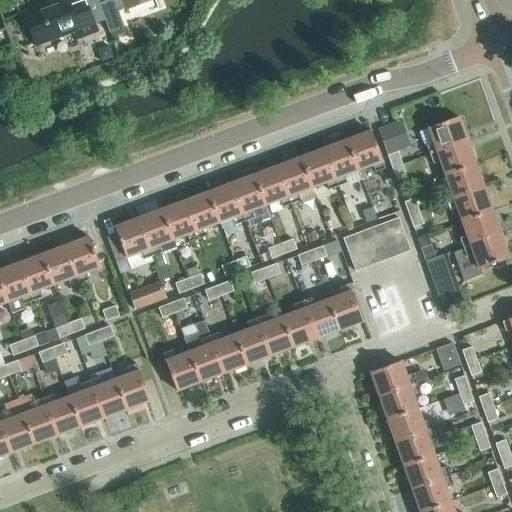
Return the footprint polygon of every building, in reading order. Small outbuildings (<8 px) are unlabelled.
[(75,36),(95,29),(85,1),(70,6),(67,0),(61,0),(24,14),(36,45),(74,31),(75,36)] [(118,12),(149,0),(109,0),(98,4),(109,33),(124,28),(118,12)] [(101,60),(115,56),(111,44),(97,48),(101,60)] [(427,145),(430,154),(467,141),(459,117),(428,128),(433,143),(427,145)] [(378,130),(388,156),(398,152),(411,147),(402,122),(378,130)] [(371,131),(347,140),(359,171),(372,166),(375,172),(385,169),(371,131)] [(359,171),(347,140),(324,149),(338,186),(347,183),(344,176),(359,171)] [(476,164),(467,141),(430,154),(433,164),(440,161),(445,175),(476,164)] [(338,186),(324,149),(301,157),(312,188),(326,183),(328,190),(338,186)] [(398,152),(388,156),(387,156),(392,168),(402,164),(398,152)] [(312,188),(301,157),(278,166),(292,203),(301,200),(298,193),(312,188)] [(407,177),(402,164),(392,168),(397,181),(407,177)] [(484,188),(476,164),(445,175),(450,189),(443,192),(447,201),(484,188)] [(292,203),(278,166),(254,175),(266,205),(279,200),(282,207),(292,203)] [(266,205),(254,175),(231,184),(245,221),(254,217),(252,211),(266,205)] [(245,221),(231,184),(208,192),(219,223),(233,218),(236,224),(245,221)] [(492,211),(484,188),(447,201),(450,210),(457,208),(462,222),(492,211)] [(219,223),(208,192),(185,201),(199,238),(208,235),(205,228),(219,223)] [(419,211),(415,199),(405,203),(409,214),(419,211)] [(199,238),(185,201),(161,210),(173,240),(187,235),(189,242),(199,238)] [(375,215),(373,207),(362,211),(365,219),(375,215)] [(173,240),(161,210),(138,219),(152,256),(162,252),(159,246),(173,240)] [(424,225),(419,211),(409,214),(414,228),(424,225)] [(501,234),(492,211),(462,222),(467,236),(460,238),(463,248),(501,234)] [(402,227),(398,218),(384,223),(388,232),(391,231),(402,227)] [(152,256),(138,219),(115,227),(126,258),(141,252),(143,259),(152,256)] [(388,232),(384,223),(371,228),(374,237),(380,235),(388,232)] [(411,251),(402,227),(391,231),(399,255),(411,251)] [(374,237),(371,228),(357,233),(360,243),(369,239),(374,237)] [(399,255),(391,231),(388,232),(380,235),(388,259),(399,255)] [(307,236),(310,244),(317,241),(314,233),(307,236)] [(360,243),(357,233),(343,238),(346,248),(358,244),(360,243)] [(509,258),(501,234),(463,248),(467,257),(473,254),(479,269),(509,258)] [(380,235),(374,237),(369,239),(377,263),(388,259),(380,235)] [(436,258),(428,235),(418,239),(426,261),(436,258)] [(100,268),(99,263),(92,245),(89,237),(66,246),(80,283),(88,280),(86,273),(100,268)] [(297,249),(293,238),(280,243),(284,254),(297,249)] [(377,263),(369,239),(360,243),(358,244),(366,267),(377,263)] [(101,241),(92,245),(99,263),(108,259),(101,241)] [(284,254),(280,243),(267,248),(271,258),(284,254)] [(366,267),(358,244),(346,248),(355,271),(366,267)] [(80,283),(66,246),(42,255),(54,285),(67,280),(70,287),(80,283)] [(327,256),(323,247),(310,251),(314,261),(327,256)] [(314,261),(310,251),(298,256),(301,266),(314,261)] [(54,285),(42,255),(19,263),(33,301),(42,297),(39,290),(54,285)] [(250,266),(247,257),(234,261),(237,271),(250,266)] [(440,271),(436,258),(426,261),(430,275),(440,271)] [(237,271),(234,261),(221,266),(225,276),(237,271)] [(19,263),(0,270),(0,283),(7,302),(12,314),(25,308),(23,304),(33,301),(19,263)] [(281,274),(277,263),(264,268),(268,279),(281,274)] [(442,274),(449,288),(472,277),(466,263),(442,274)] [(268,279),(264,268),(251,273),(255,283),(268,279)] [(204,283),(201,274),(187,279),(191,288),(204,283)] [(191,288),(187,279),(175,283),(179,293),(191,288)] [(234,292),(230,280),(217,285),(221,296),(234,292)] [(165,298),(159,281),(128,292),(134,308),(145,306),(165,298)] [(342,295),(329,300),(340,330),(363,321),(349,284),(339,288),(342,295)] [(221,296),(217,285),(204,290),(208,301),(221,296)] [(188,309),(184,298),(171,303),(174,314),(188,309)] [(340,330),(329,300),(314,305),(312,298),(303,302),(317,339),(340,330)] [(317,339),(303,302),(293,305),(296,312),(282,317),(293,348),(317,339)] [(174,314),(171,303),(158,308),(162,318),(174,314)] [(119,316),(115,306),(102,311),(106,321),(119,316)] [(293,348),(282,317),(268,322),(265,316),(256,319),(270,356),(293,348)] [(511,318),(502,322),(506,332),(511,329),(511,318)] [(84,329),(81,319),(68,324),(72,333),(84,329)] [(270,356),(256,319),(247,322),(249,329),(235,335),(247,365),(270,356)] [(224,374),(210,336),(211,336),(205,320),(194,323),(197,332),(184,337),(189,352),(200,382),(224,374)] [(72,333),(68,324),(56,328),(59,338),(72,333)] [(114,336),(110,326),(98,330),(101,340),(114,336)] [(49,342),(45,332),(32,337),(29,329),(19,333),(22,340),(22,341),(25,351),(49,342)] [(101,340),(98,330),(84,335),(88,345),(101,340)] [(247,365),(235,335),(222,340),(219,333),(211,336),(210,336),(224,374),(247,365)] [(25,351),(22,341),(9,345),(13,355),(25,351)] [(68,353),(64,343),(51,348),(55,358),(68,353)] [(457,366),(453,357),(457,355),(452,343),(436,349),(443,371),(457,366)] [(477,360),(472,346),(467,348),(462,350),(467,363),(477,360)] [(55,358),(51,348),(38,353),(42,363),(55,358)] [(200,382),(189,352),(175,357),(173,350),(163,354),(177,391),(200,382)] [(21,371),(17,360),(5,365),(8,375),(21,371)] [(482,372),(477,360),(467,363),(471,375),(475,374),(475,375),(482,372)] [(406,376),(401,362),(370,373),(379,396),(416,383),(413,374),(406,376)] [(129,374),(116,379),(127,410),(151,401),(137,364),(127,367),(129,374)] [(0,378),(8,375),(5,365),(0,366),(0,378)] [(469,390),(464,375),(454,379),(459,394),(469,390)] [(127,410),(116,379),(102,385),(99,378),(90,381),(104,418),(127,410)] [(104,418),(90,381),(81,385),(83,392),(70,397),(81,427),(104,418)] [(420,392),(416,383),(379,396),(387,419),(417,408),(413,395),(420,392)] [(473,401),(469,390),(459,394),(463,404),(473,401)] [(494,406),(489,393),(478,397),(483,410),(494,406)] [(81,427),(70,397),(56,402),(53,395),(44,399),(58,436),(81,427)] [(58,436),(44,399),(34,402),(37,409),(23,414),(34,445),(58,436)] [(498,419),(494,406),(483,410),(487,422),(491,420),(492,421),(498,419)] [(423,423),(417,408),(387,419),(395,443),(433,429),(429,420),(423,423)] [(34,445),(23,414),(9,419),(7,412),(0,414),(0,423),(11,453),(34,445)] [(486,437),(481,422),(471,426),(476,440),(486,437)] [(0,457),(11,453),(0,423),(0,457)] [(436,439),(433,429),(395,443),(403,466),(434,455),(429,441),(436,439)] [(490,448),(486,437),(476,440),(480,452),(490,448)] [(510,453),(506,439),(495,444),(500,457),(510,453)] [(511,467),(511,457),(510,453),(500,457),(504,469),(508,467),(509,468),(511,467)] [(439,469),(434,455),(403,466),(412,489),(449,476),(446,467),(439,469)] [(502,483),(497,469),(487,473),(492,487),(502,483)] [(453,486),(449,476),(412,489),(419,511),(422,511),(451,502),(446,488),(453,486)] [(506,494),(502,483),(492,487),(496,498),(506,494)] [(454,511),(451,502),(422,511),(454,511)]
